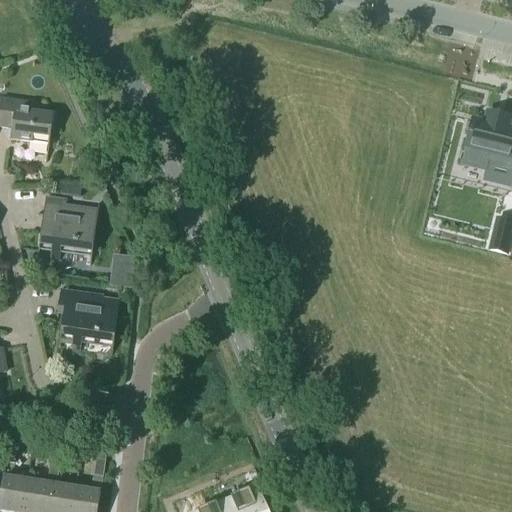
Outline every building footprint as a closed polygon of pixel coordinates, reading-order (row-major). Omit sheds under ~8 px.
[(48,148),(52,117),(30,114),(31,107),(0,102),(0,131),(11,133),(9,142),(48,148)] [(511,112),(475,103),(462,149),(504,159),(511,128),(511,112)] [(36,259),(38,259),(40,246),(91,254),(89,267),(90,267),(98,212),(65,207),(66,202),(45,199),(36,259)] [(511,222),(495,219),(487,252),(506,256),(511,231),(511,222)] [(130,292),(134,262),(114,259),(110,289),(130,292)] [(58,350),(59,351),(61,338),(111,345),(109,358),(111,358),(118,303),(103,301),(103,298),(60,292),(58,309),(67,310),(66,316),(63,316),(58,350)] [(14,466),(17,449),(7,448),(4,464),(14,466)] [(22,511),(46,511),(55,456),(51,455),(46,487),(26,484),(22,511)] [(46,511),(71,511),(75,492),(57,489),(61,457),(55,456),(46,511)] [(101,489),(105,463),(96,462),(93,478),(92,487),(101,489)] [(0,489),(0,511),(22,511),(26,484),(1,480),(0,489)] [(248,492),(239,496),(245,511),(266,511),(257,489),(248,492)] [(96,511),(99,496),(75,492),(71,511),(96,511)] [(230,500),(222,503),(226,511),(245,511),(239,496),(230,500)] [(215,506),(206,509),(206,511),(226,511),(222,503),(215,506)]
